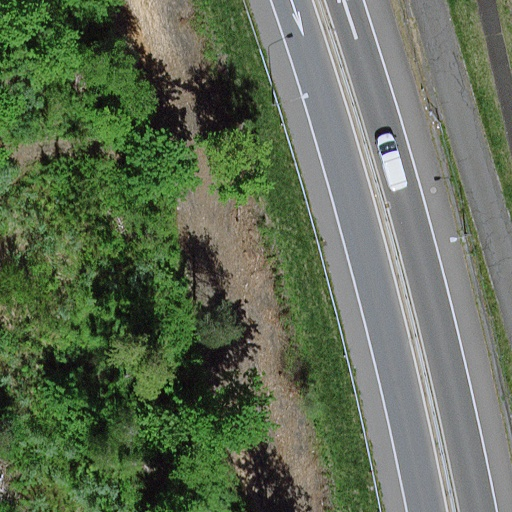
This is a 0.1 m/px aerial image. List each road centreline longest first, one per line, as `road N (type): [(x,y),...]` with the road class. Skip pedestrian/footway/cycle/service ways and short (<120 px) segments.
road 1 (motorway): [(477,511),(430,292),(342,0)]
road 2 (motorway): [(292,0),(345,173),(426,511)]
road 3 (track): [(511,262),(436,0)]
